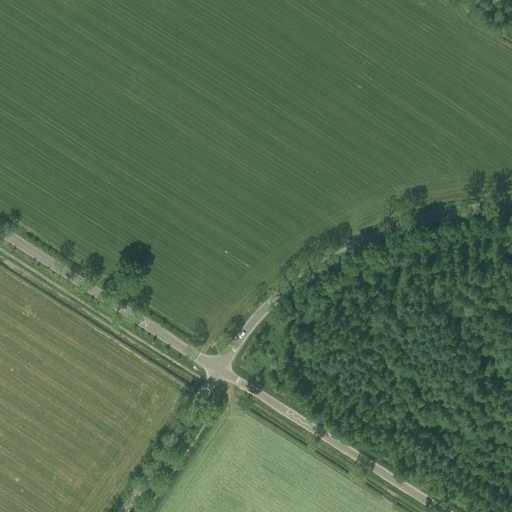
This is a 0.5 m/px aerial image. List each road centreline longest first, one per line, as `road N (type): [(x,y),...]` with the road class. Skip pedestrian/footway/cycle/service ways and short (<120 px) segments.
road 1 (unclassified): [(217,367),(278,297),(359,242),(449,210),(511,204)]
road 2 (unclassified): [(441,511),(217,367)]
road 3 (unclassified): [(217,367),(0,224)]
road 4 (unclassified): [(120,511),(217,367)]
